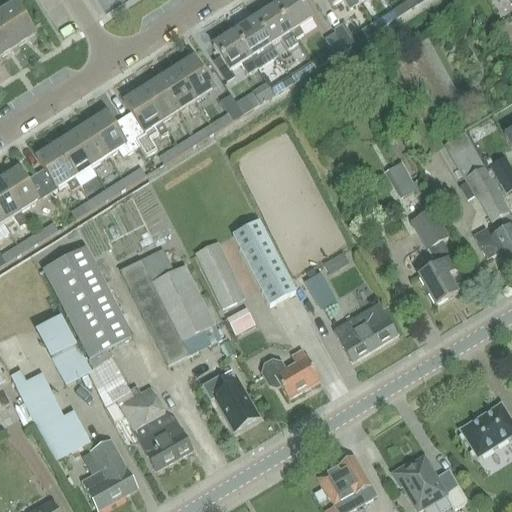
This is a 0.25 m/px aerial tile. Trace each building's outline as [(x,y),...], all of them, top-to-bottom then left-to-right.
[(304,37),(300,31),(311,24),(295,0),(290,0),(274,10),(291,37),(292,36),(295,42),(304,37)] [(358,4),(355,0),(324,0),(332,11),(345,2),(350,10),(358,4)] [(414,0),(412,1),(417,9),(432,0),(414,0)] [(396,22),(417,9),(412,1),(391,14),(396,22)] [(0,16),(0,24),(16,51),(27,44),(31,47),(35,42),(13,8),(0,16)] [(298,46),(295,42),(292,36),(291,37),(274,10),(253,23),(270,50),(281,43),(287,53),(298,46)] [(376,35),(396,22),(391,14),(371,27),(376,35)] [(253,23),(233,36),(256,73),(276,59),(270,50),(253,23)] [(18,54),(16,51),(0,24),(0,61),(11,54),(14,57),(18,54)] [(371,27),(352,39),(344,26),(334,32),(335,35),(333,36),(345,55),(355,48),(376,35),(371,27)] [(248,78),(256,73),(233,36),(213,49),(229,76),(241,68),(248,78)] [(336,61),(345,55),(333,36),(325,41),(332,52),(309,66),(314,74),(336,61)] [(392,59),(425,122),(461,103),(428,40),(392,59)] [(175,74),(197,106),(214,95),(193,62),(180,70),(178,66),(173,71),(175,74)] [(294,87),(314,74),(309,66),(289,79),(294,87)] [(180,117),(197,106),(175,74),(164,81),(161,76),(156,82),(158,84),(180,117)] [(274,100),(294,87),(289,79),(268,92),(274,100)] [(163,128),(180,117),(158,84),(146,91),(144,87),(139,92),(141,95),(163,128)] [(168,136),(163,128),(141,95),(130,102),(127,98),(122,103),(131,117),(122,123),(140,151),(145,160),(156,153),(149,142),(159,136),(161,140),(168,136)] [(252,96),(236,106),(238,109),(237,109),(243,119),(244,119),(253,113),(260,108),(252,96)] [(237,109),(238,109),(236,106),(231,98),(220,104),(227,117),(212,127),(217,136),(243,119),(237,109)] [(122,123),(113,129),(106,117),(94,125),(90,121),(86,126),(87,129),(109,161),(119,155),(123,162),(140,151),(122,123)] [(200,147),(217,136),(212,127),(194,138),(200,147)] [(92,172),(109,161),(87,129),(76,136),(74,132),(69,137),(71,139),(92,172)] [(511,134),(503,140),(511,155),(511,134)] [(464,137),(444,149),(464,183),(465,182),(491,227),(501,221),(507,233),(491,242),(485,232),(473,238),(487,264),(499,258),(506,270),(511,266),(511,230),(511,231),(511,229),(511,228),(511,222),(509,217),(482,172),(484,171),(464,137)] [(184,157),(200,147),(194,138),(178,149),(184,157)] [(74,183),(76,182),(92,172),(71,139),(59,147),(57,143),(53,147),(54,150),(74,183)] [(80,189),(76,182),(74,183),(54,150),(43,157),(39,154),(35,159),(44,173),(35,179),(47,199),(56,193),(57,194),(67,188),(72,195),(80,189)] [(505,198),(511,193),(511,175),(504,162),(490,170),(505,198)] [(385,176),(400,202),(414,194),(416,199),(423,195),(416,184),(413,186),(401,166),(385,176)] [(123,183),(129,191),(146,180),(140,172),(123,183)] [(35,179),(25,185),(18,173),(7,181),(3,177),(0,179),(0,185),(21,217),(40,205),(39,204),(47,199),(35,179)] [(111,202),(129,191),(123,183),(105,194),(111,202)] [(24,220),(21,217),(0,185),(0,221),(4,228),(14,222),(16,225),(24,220)] [(92,213),(111,202),(105,194),(87,205),(92,213)] [(76,223),(92,213),(87,205),(71,215),(76,223)] [(447,278),(450,276),(459,272),(452,259),(450,260),(442,245),(449,241),(433,213),(410,225),(426,254),(427,253),(433,263),(428,265),(432,273),(418,281),(435,310),(458,297),(447,278)] [(269,309),(295,296),(258,224),(232,238),(269,309)] [(36,238),(41,245),(57,235),(53,227),(36,238)] [(22,257),(41,245),(36,238),(17,249),(22,257)] [(221,313),(245,302),(218,246),(194,257),(221,313)] [(0,260),(5,268),(22,257),(17,249),(0,260)] [(129,395),(106,354),(132,341),(86,252),(43,274),(94,373),(88,377),(105,411),(116,404),(134,436),(138,444),(155,475),(192,455),(174,423),(165,418),(151,392),(141,398),(136,390),(129,395)] [(124,274),(120,276),(168,371),(172,369),(185,362),(221,344),(184,270),(173,275),(162,255),(124,274)] [(331,262),(323,267),(329,277),(337,273),(331,262)] [(336,305),(320,276),(305,285),(321,313),(336,305)] [(397,340),(381,312),(378,307),(332,334),(351,366),(397,340)] [(226,338),(250,327),(242,310),(219,321),(226,338)] [(36,334),(66,388),(91,373),(61,320),(36,334)] [(277,393),(280,390),(289,404),(320,386),(302,354),(291,361),(295,368),(287,373),(282,366),(272,363),(263,368),(260,378),(268,391),(277,393)] [(11,381),(38,435),(47,456),(49,455),(53,464),(90,447),(85,436),(74,416),(64,422),(42,377),(30,383),(29,381),(25,382),(22,375),(11,381)] [(215,382),(197,392),(205,407),(209,405),(228,438),(254,424),(234,388),(222,395),(215,382)] [(460,433),(458,434),(459,436),(460,436),(476,462),(509,441),(511,445),(511,428),(500,410),(501,410),(500,408),(498,409),(499,410),(460,434),(460,433)] [(96,511),(104,511),(137,494),(110,446),(91,456),(101,475),(82,485),(96,511)] [(360,509),(374,501),(352,462),(315,483),(331,511),(347,511),(343,504),(354,498),(360,509)] [(405,469),(390,478),(399,492),(402,491),(414,511),(446,511),(451,510),(452,511),(456,511),(467,506),(452,481),(439,489),(423,462),(406,471),(405,469)]
